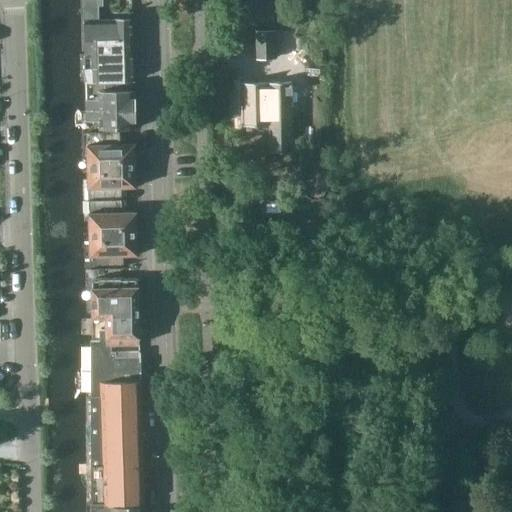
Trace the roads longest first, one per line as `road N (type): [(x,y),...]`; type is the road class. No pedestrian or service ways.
road 1 (secondary): [(169,511),(157,0)]
road 2 (unclassified): [(29,511),(19,237)]
road 3 (unclassified): [(19,237),(11,0)]
